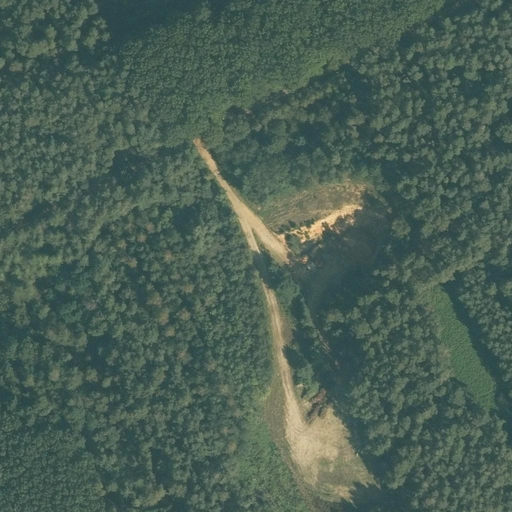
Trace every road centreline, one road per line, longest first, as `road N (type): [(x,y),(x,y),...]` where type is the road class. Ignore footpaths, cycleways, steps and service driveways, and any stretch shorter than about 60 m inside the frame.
road 1 (track): [(474,0),(0,240)]
road 2 (track): [(264,262),(205,153)]
